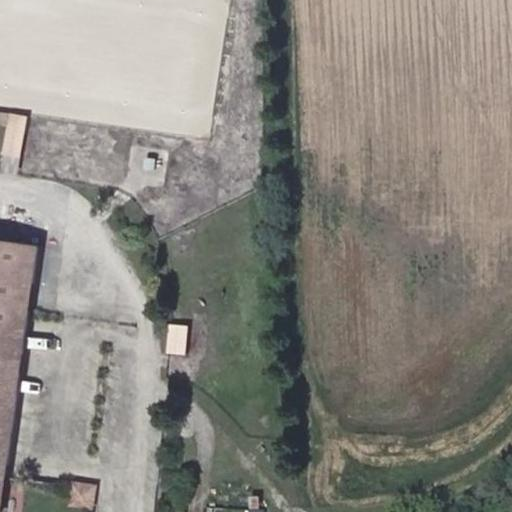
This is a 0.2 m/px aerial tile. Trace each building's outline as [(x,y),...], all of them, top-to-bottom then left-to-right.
[(0,111),(0,125),(8,128),(11,114),(0,111)] [(3,152),(1,172),(19,174),(21,154),(3,152)] [(0,240),(0,511),(4,511),(43,246),(0,240)] [(313,337),(288,337),(290,441),(316,441),(313,337)] [(70,506),(96,509),(99,483),(73,480),(70,506)]
